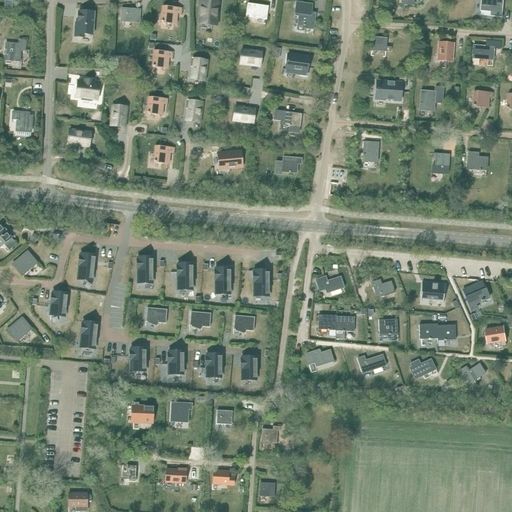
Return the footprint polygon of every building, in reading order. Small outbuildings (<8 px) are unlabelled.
[(482,0),(481,11),(491,12),(491,10),(501,11),(502,0),(482,0)] [(198,24),(216,25),(218,4),(218,3),(200,1),(198,24)] [(312,4),(296,2),(294,17),(298,17),(297,25),(303,26),(305,26),(304,29),(313,30),(316,14),(311,13),(312,4)] [(246,4),(244,18),(265,20),(267,7),(246,4)] [(162,7),(161,22),(176,23),(176,13),(180,13),(180,8),(162,7)] [(121,9),(120,22),(139,23),(140,10),(121,9)] [(83,35),(92,35),(94,12),(79,11),(78,23),(76,23),(74,37),(83,37),(83,35)] [(233,39),(239,36),(236,30),(230,34),(233,39)] [(371,38),(370,51),(390,53),(390,48),(386,48),(386,39),(371,38)] [(25,51),(25,44),(25,40),(18,40),(18,44),(6,43),(5,60),(21,61),(22,50),(25,51)] [(438,42),(437,61),(452,62),(453,43),(438,42)] [(472,46),(471,60),(492,62),(493,48),(472,46)] [(240,64),(260,66),(261,53),(247,51),(247,50),(244,50),(241,49),(240,64)] [(153,51),(152,66),(167,67),(168,57),(171,58),(172,53),(153,51)] [(306,72),(308,59),(292,57),(287,56),(284,71),(299,73),(298,76),(306,77),(306,72)] [(204,81),(206,61),(192,59),(189,79),(204,81)] [(77,81),(75,97),(81,98),(92,99),(97,100),(99,84),(92,83),(92,81),(85,80),(84,82),(77,81)] [(377,82),(376,99),(386,100),(386,101),(386,100),(392,100),(392,101),(393,101),(393,100),(400,101),(401,89),(405,90),(405,84),(401,84),(394,84),(394,83),(393,83),(393,84),(387,83),(388,82),(387,82),(387,83),(377,82)] [(421,91),(419,110),(434,112),(434,103),(442,104),(443,88),(434,87),(434,92),(421,91)] [(473,93),(472,108),(487,108),(487,98),(491,99),(491,94),(473,93)] [(148,98),(146,113),(161,114),(162,104),(166,104),(166,99),(148,98)] [(184,121),(199,123),(202,103),(187,101),(184,121)] [(236,106),(235,112),(234,120),(254,123),(256,109),(252,109),(241,107),(242,107),(242,106),(236,105),(236,106)] [(126,107),(113,106),(111,126),(124,128),(126,107)] [(29,113),(17,112),(12,112),(11,120),(16,120),(15,132),(31,133),(32,116),(29,116),(29,113)] [(274,112),(273,119),(280,120),(279,124),(288,125),(287,131),(298,132),(298,128),(300,115),(274,112)] [(89,133),(69,130),(67,145),(87,148),(89,133)] [(364,143),(363,161),(376,162),(377,143),(364,143)] [(154,147),(153,162),(168,163),(169,153),(172,153),(173,148),(154,147)] [(240,151),(219,153),(221,170),(242,168),(240,151)] [(431,166),(431,174),(447,175),(449,155),(435,154),(434,166),(431,166)] [(469,155),(468,170),(488,172),(489,160),(479,160),(480,155),(469,155)] [(275,161),(274,175),(282,175),(282,173),(296,174),(297,165),(301,165),(301,158),(282,157),(282,162),(275,161)] [(411,190),(407,193),(410,198),(415,195),(411,190)] [(3,220),(0,223),(0,246),(0,247),(0,248),(3,245),(9,251),(16,245),(11,239),(16,235),(15,234),(11,238),(5,231),(6,230),(6,229),(5,230),(0,224),(4,221),(3,220)] [(33,234),(29,241),(35,244),(39,237),(33,234)] [(26,252),(11,265),(20,276),(35,263),(36,263),(26,252)] [(80,254),(77,280),(92,281),(95,256),(80,254)] [(152,258),(137,258),(137,284),(153,284),(152,258)] [(193,264),(177,264),(177,290),(193,290),(193,264)] [(230,269),(215,269),(215,295),(230,295),(230,269)] [(268,271),(253,271),(253,297),(268,297),(268,271)] [(325,277),(315,280),(319,292),(325,290),(326,293),(343,288),(340,278),(327,282),(325,277)] [(379,281),(372,283),(377,298),(394,292),(390,282),(381,285),(379,281)] [(421,283),(420,299),(443,301),(444,285),(443,286),(437,285),(431,284),(431,285),(422,284),(422,283),(421,283)] [(482,283),(462,291),(471,311),(478,309),(475,304),(489,298),(482,283)] [(52,292),(49,315),(65,317),(67,294),(52,292)] [(147,309),(146,323),(147,323),(158,327),(159,324),(166,325),(167,312),(157,311),(157,310),(147,309)] [(191,313),(190,327),(191,327),(201,330),(202,328),(210,328),(211,316),(201,315),(201,313),(191,313)] [(235,316),(233,330),(235,330),(245,334),(246,331),(253,332),(254,319),(244,319),(245,317),(235,316)] [(336,317),(336,316),(318,316),(317,330),(335,331),(336,317)] [(22,317),(6,331),(16,343),(33,329),(22,317)] [(335,331),(335,332),(335,340),(343,340),(344,332),(353,332),(354,318),(336,317),(335,331)] [(397,320),(378,321),(379,335),(397,335),(397,320)] [(82,322),(79,348),(95,350),(97,324),(82,322)] [(437,340),(437,326),(437,325),(419,325),(419,340),(437,340)] [(437,326),(437,340),(437,341),(455,341),(455,326),(437,326)] [(503,327),(485,330),(487,345),(506,342),(503,327)] [(145,349),(130,349),(130,372),(145,372),(145,349)] [(319,350),(305,355),(308,364),(314,363),(315,366),(332,361),(329,351),(320,354),(319,350)] [(183,352),(168,352),(168,375),(183,375),(183,352)] [(221,355),(206,355),(206,378),(221,378),(221,355)] [(363,357),(357,359),(362,373),(385,366),(382,356),(365,361),(363,357)] [(256,357),(241,357),(241,380),(256,380),(256,357)] [(411,367),(409,368),(414,379),(422,376),(422,375),(435,369),(430,360),(419,365),(417,361),(410,364),(411,367)] [(466,367),(459,371),(468,385),(473,381),(473,380),(484,373),(479,365),(469,371),(466,367)] [(504,396),(498,401),(503,407),(509,402),(504,396)] [(133,406),(133,422),(138,422),(138,423),(140,423),(140,422),(146,422),(146,424),(152,424),(153,416),(153,413),(153,401),(140,400),(139,402),(139,406),(134,406),(133,406)] [(171,408),(170,422),(185,423),(186,410),(191,410),(191,404),(180,403),(179,409),(171,408)] [(223,411),(222,426),(235,427),(235,430),(244,430),(245,412),(223,411)] [(262,429),(261,444),(271,445),(271,444),(276,444),(277,432),(279,432),(280,427),(273,427),(272,430),(262,429)] [(121,463),(120,478),(135,479),(136,465),(121,463)] [(180,470),(165,470),(164,483),(185,484),(186,469),(180,469),(180,470)] [(213,471),(212,485),(234,486),(234,478),(228,478),(228,472),(213,471)] [(259,483),(259,497),(274,497),(274,484),(259,483)] [(68,493),(68,507),(80,507),(80,511),(87,511),(87,493),(68,493)]
